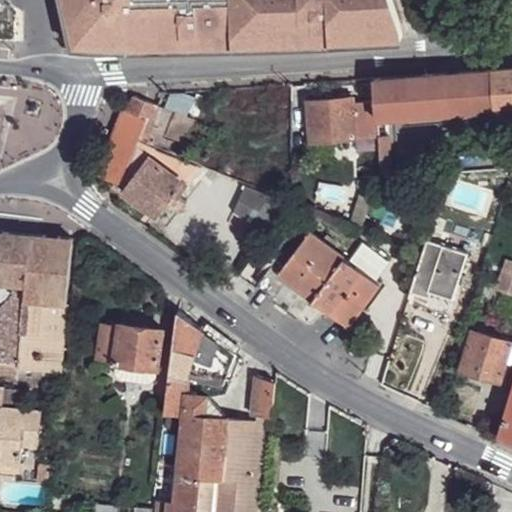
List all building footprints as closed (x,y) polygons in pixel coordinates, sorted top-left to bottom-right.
[(402,26),(393,0),(65,0),(68,10),(76,9),(78,18),(70,20),(71,23),(82,24),(87,45),(130,47),(130,34),(149,34),(148,47),(166,48),(195,47),(194,40),(204,40),(205,46),(211,46),(211,36),(224,36),(224,46),(253,44),(252,34),(269,34),(270,44),(300,42),(299,36),(315,35),(315,41),(334,40),(334,33),(344,33),(344,39),(350,39),(350,28),(376,26),(377,27),(395,26),(396,36),(402,35),(402,26)] [(78,18),(76,9),(68,10),(70,20),(78,18)] [(87,45),(82,24),(71,23),(76,45),(87,45)] [(377,27),(376,26),(350,28),(350,39),(396,36),(395,26),(377,27)] [(148,47),(149,34),(130,34),(130,47),(148,47)] [(270,44),(269,34),(252,34),(253,44),(270,44)] [(224,46),(224,36),(211,36),(211,46),(224,46)] [(375,101),(377,116),(511,106),(511,68),(374,78),(375,101)] [(311,139),(356,137),(354,101),(354,96),(309,99),(311,139)] [(128,110),(126,113),(146,120),(140,134),(138,141),(147,144),(182,157),(187,144),(164,134),(174,110),(135,97),(128,110)] [(375,101),(354,101),(356,137),(366,135),(378,135),(377,116),(375,101)] [(146,120),(126,113),(121,127),(140,134),(146,120)] [(194,120),(174,113),(166,132),(186,140),(194,120)] [(138,141),(140,134),(121,127),(103,176),(118,182),(122,183),(135,148),(138,141)] [(356,137),(311,139),(313,149),(367,146),(366,135),(356,137)] [(378,136),(379,156),(390,155),(388,135),(378,136)] [(199,166),(138,142),(135,148),(122,183),(118,182),(114,186),(157,217),(165,207),(168,210),(199,166)] [(390,155),(379,156),(381,177),(391,177),(390,155)] [(244,234),(258,243),(273,221),(288,200),(257,187),(248,200),(261,208),(244,234)] [(325,308),(349,326),(380,282),(376,279),(389,262),(363,242),(349,259),(311,230),(296,224),(307,207),(288,200),(273,221),(289,232),(273,254),(278,257),(272,265),(259,283),(258,285),(274,297),(274,298),(302,319),(306,321),(312,322),(318,318),(325,308)] [(488,234),(476,229),(472,242),(484,246),(488,234)] [(74,239),(0,232),(0,281),(27,285),(26,292),(15,291),(13,306),(25,308),(22,341),(19,378),(64,381),(74,239)] [(412,290),(431,296),(433,291),(453,296),(460,274),(467,252),(428,239),(412,290)] [(511,260),(505,258),(496,287),(511,292),(511,260)] [(428,300),(426,305),(453,314),(465,276),(460,274),(453,296),(433,291),(431,296),(412,290),(409,300),(410,300),(411,295),(416,297),(428,300)] [(165,410),(185,412),(186,391),(184,392),(190,374),(203,326),(178,307),(166,390),(165,410)] [(145,366),(158,366),(162,326),(120,320),(119,323),(117,358),(116,362),(128,363),(128,373),(145,374),(145,366)] [(98,356),(117,358),(119,323),(102,321),(98,356)] [(203,326),(234,350),(238,346),(207,325),(203,326)] [(234,350),(203,326),(190,374),(214,381),(221,384),(225,381),(233,359),(235,352),(234,350)] [(463,369),(501,380),(507,361),(511,343),(511,341),(474,331),(471,340),(462,337),(456,357),(465,360),(463,369)] [(14,378),(19,378),(22,341),(8,340),(7,359),(0,358),(0,373),(14,373),(14,378)] [(214,381),(210,393),(223,391),(227,390),(239,361),(233,359),(225,381),(221,384),(214,381)] [(214,381),(190,374),(184,392),(186,391),(207,394),(210,393),(214,381)] [(271,414),(274,415),(276,380),(257,374),(253,413),(271,414)] [(0,465),(19,467),(22,446),(38,447),(41,411),(26,409),(3,407),(5,389),(5,388),(0,387),(0,465)] [(28,391),(5,389),(3,407),(26,409),(28,391)] [(167,511),(198,511),(202,473),(209,414),(206,413),(207,394),(186,391),(185,412),(177,501),(169,499),(167,511)] [(511,391),(499,435),(511,440),(511,391)] [(229,411),(210,393),(207,394),(206,413),(209,414),(228,416),(229,411)] [(254,483),(264,484),(271,414),(253,413),(253,418),(259,420),(254,480),(254,483)] [(202,473),(223,475),(228,416),(209,414),(202,473)] [(223,475),(254,480),(259,420),(253,418),(228,416),(223,475)] [(22,482),(52,485),(53,464),(25,462),(22,482)] [(198,511),(263,511),(267,485),(264,484),(254,483),(254,480),(223,475),(202,473),(198,511)] [(52,510),(69,511),(70,499),(53,499),(52,510)] [(150,511),(151,505),(96,502),(95,511),(150,511)]
